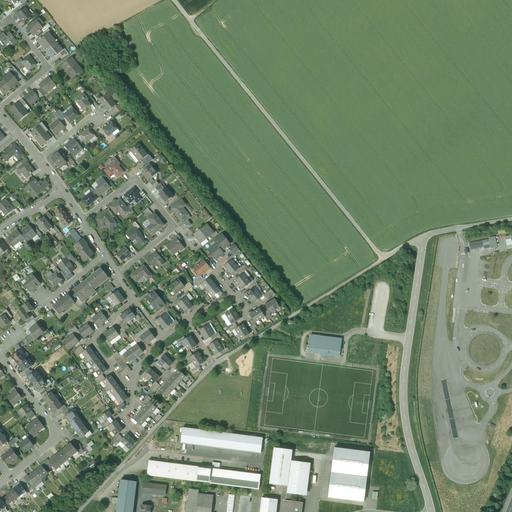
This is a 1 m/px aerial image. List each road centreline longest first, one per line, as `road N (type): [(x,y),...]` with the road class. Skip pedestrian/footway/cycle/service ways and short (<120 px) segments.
road 1 (track): [(173,0),(382,259)]
road 2 (unclassified): [(422,236),(402,402),(431,511)]
road 3 (residential): [(82,220),(135,178),(174,226),(117,274)]
road 4 (residential): [(9,476),(60,435),(0,355)]
road 5 (residential): [(0,26),(12,23),(45,66),(0,107)]
road 6 (residential): [(135,299),(89,339),(133,386)]
